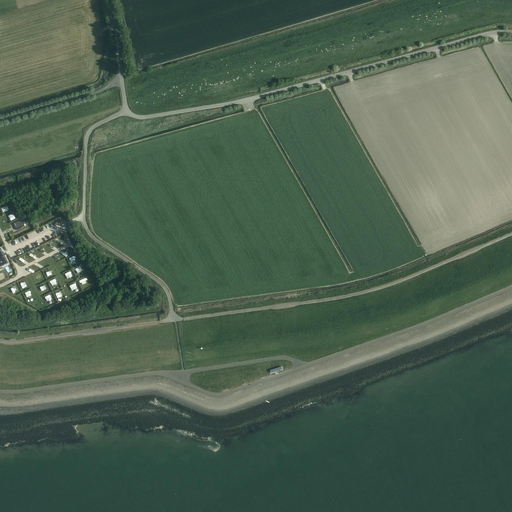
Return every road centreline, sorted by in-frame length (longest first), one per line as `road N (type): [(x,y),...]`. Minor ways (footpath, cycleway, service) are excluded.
road 1 (unclassified): [(124,116),(212,110),(511,36)]
road 2 (unclassified): [(175,320),(376,289),(511,231)]
road 3 (unclassified): [(175,320),(160,282),(94,239),(85,224),(88,136),(124,116)]
road 4 (unclassified): [(0,340),(175,320)]
road 5 (unclassified): [(0,121),(120,81)]
